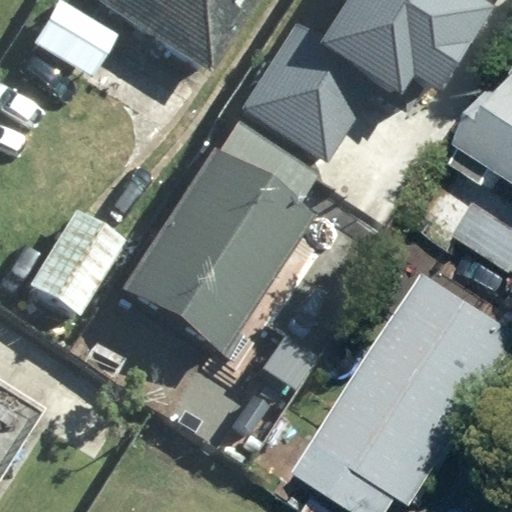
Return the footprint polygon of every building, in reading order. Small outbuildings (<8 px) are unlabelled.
[(87,0),(81,11),(193,85),(250,0),(87,0)] [(392,104),(406,82),(413,86),(469,0),(302,0),(296,9),(366,54),(350,79),(356,83),(349,94),(379,113),(387,100),(392,104)] [(26,53),(87,85),(108,46),(46,14),(26,53)] [(511,94),(461,175),(511,206),(511,94)] [(103,307),(207,371),(317,194),(213,130),(103,307)] [(66,219),(22,292),(72,322),(117,250),(66,219)] [(420,511),(511,369),(511,326),(436,279),(306,482),(354,511),(420,511)] [(0,474),(36,423),(0,398),(0,474)]
